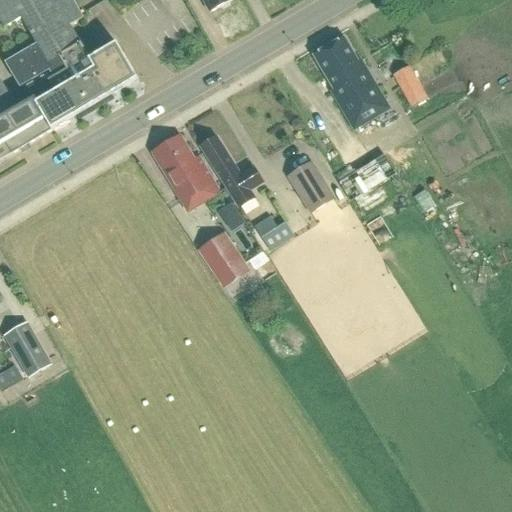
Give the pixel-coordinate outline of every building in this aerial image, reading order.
[(35,103),(52,132),(138,81),(117,46),(90,62),(70,28),(82,21),(70,0),(0,0),(0,21),(5,30),(22,20),(38,46),(7,65),(26,98),(31,96),(35,103)] [(202,0),(210,15),(215,12),(232,2),(230,0),(202,0)] [(0,40),(0,61),(19,51),(9,35),(0,40)] [(357,64),(343,40),(314,58),(315,59),(334,90),(330,93),(354,133),(391,111),(362,61),(357,64)] [(413,109),(429,100),(411,68),(395,77),(413,109)] [(35,103),(19,113),(0,81),(0,163),(52,132),(35,103)] [(256,199),(251,191),(264,183),(254,167),(241,175),(218,137),(200,148),(239,210),(256,199)] [(192,165),(179,141),(154,156),(189,214),(221,195),(199,159),(192,165)] [(385,156),(339,184),(351,204),(354,202),(360,210),(385,195),(380,186),(397,176),(385,156)] [(288,178),(311,215),(335,200),(313,163),(288,178)] [(224,290),(242,278),(216,241),(199,252),(224,290)] [(250,263),(255,271),(269,262),(263,253),(250,263)] [(240,293),(225,301),(232,315),(248,307),(240,293)] [(4,337),(29,380),(52,367),(28,325),(4,337)] [(0,389),(2,393),(18,385),(10,371),(0,376),(0,389)]
